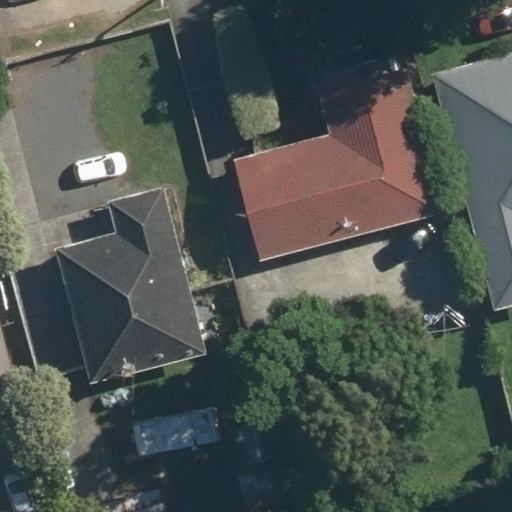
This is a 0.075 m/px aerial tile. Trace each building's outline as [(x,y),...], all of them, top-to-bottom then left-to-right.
[(511,47),(433,68),(492,302),(511,297),(511,47)] [(242,158),(265,252),(437,208),(400,60),(323,79),(336,134),(242,158)] [(108,235),(64,245),(95,380),(83,383),(89,409),(141,397),(135,372),(156,367),(164,399),(217,386),(171,189),(101,205),(108,235)] [(0,318),(0,419),(22,414),(0,318)] [(214,402),(133,419),(141,456),(221,439),(214,402)] [(110,433),(71,442),(84,498),(122,489),(110,433)] [(170,511),(164,485),(74,505),(75,511),(170,511)]
